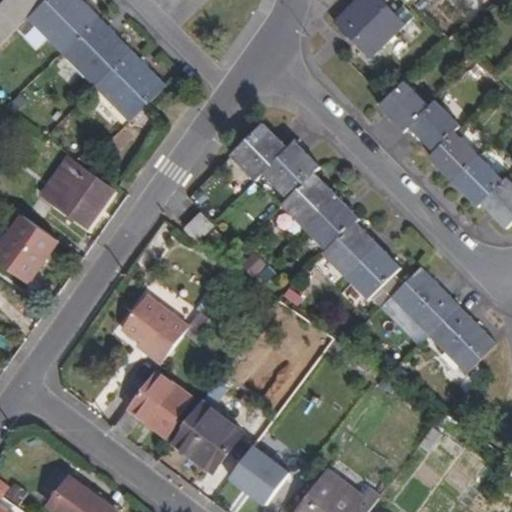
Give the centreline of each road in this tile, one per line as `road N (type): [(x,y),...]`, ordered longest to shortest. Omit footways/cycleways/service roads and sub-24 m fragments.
road 1 (residential): [(26,385),(236,97)]
road 2 (residential): [(261,63),(303,94),(473,262),(511,271)]
road 3 (residential): [(26,385),(190,511)]
road 4 (unclassified): [(236,97),(138,0)]
